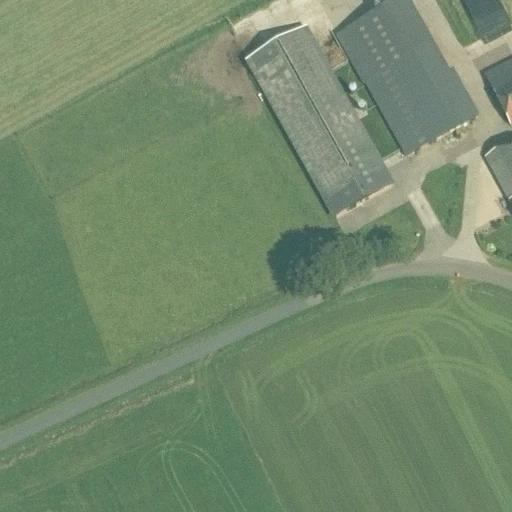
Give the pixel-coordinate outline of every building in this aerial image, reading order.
[(475,0),(496,43),(511,35),(511,20),(502,0),(475,0)] [(366,85),(408,160),(481,120),(454,73),(446,77),(430,48),(411,58),(403,45),(395,50),(377,17),(337,39),(361,81),(366,85)] [(251,63),(336,220),(392,189),(303,33),(251,63)] [(511,62),(485,76),(511,129),(511,128),(511,62)] [(511,146),(487,160),(511,208),(511,146)]
